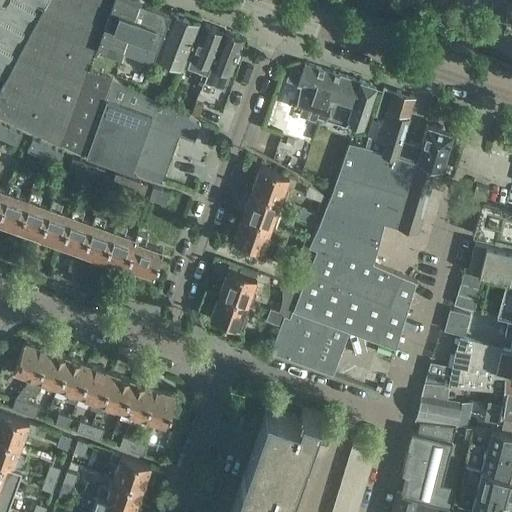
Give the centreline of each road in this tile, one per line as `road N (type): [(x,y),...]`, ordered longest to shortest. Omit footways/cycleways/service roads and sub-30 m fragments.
road 1 (residential): [(280,17),(159,349)]
road 2 (residential): [(280,17),(511,98)]
road 3 (residential): [(467,191),(399,417)]
road 4 (residential): [(159,349),(5,293)]
road 5 (residential): [(173,511),(221,372)]
road 6 (residential): [(347,400),(256,369),(221,372)]
